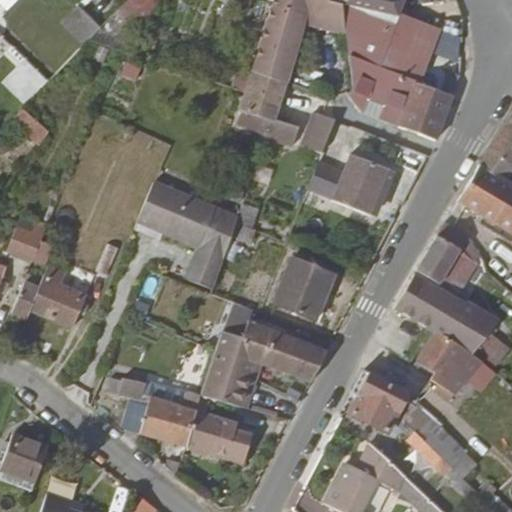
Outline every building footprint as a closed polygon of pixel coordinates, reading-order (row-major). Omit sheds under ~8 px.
[(0,0),(0,6),(6,12),(17,0),(0,0)] [(126,0),(91,36),(125,53),(158,0),(126,0)] [(272,0),(271,6),(250,72),(285,83),(302,23),(344,33),(340,4),(326,1),(325,0),(272,0)] [(325,0),(326,1),(340,4),(397,17),(397,15),(403,0),(325,0)] [(397,17),(340,4),(344,33),(352,90),(349,92),(347,98),(359,113),(397,127),(414,82),(377,69),(397,17)] [(439,30),(397,15),(397,17),(377,69),(414,82),(419,85),(439,30)] [(24,102),(47,81),(26,58),(3,78),(24,102)] [(459,76),(448,71),(440,92),(419,85),(414,82),(397,127),(435,141),(451,96),(459,76)] [(285,83),(250,72),(239,111),(262,118),(265,138),(292,146),(298,128),(285,124),(287,120),(275,116),(285,83)] [(24,108),(11,121),(38,146),(51,133),(24,108)] [(511,163),(511,111),(488,149),(511,164),(511,163)] [(313,112),(300,145),(320,154),(334,120),(321,115),(313,112)] [(511,185),(504,181),(511,169),(511,163),(511,164),(488,149),(478,165),(456,202),(481,218),(478,224),(510,243),(511,244),(511,185)] [(369,216),(388,170),(349,155),(342,173),(317,163),(306,188),(332,199),(332,200),(369,216)] [(135,222),(162,233),(197,248),(184,279),(212,290),(235,223),(237,218),(153,182),(135,222)] [(248,228),(256,208),(242,204),(237,218),(235,223),(248,228)] [(19,221),(15,227),(30,233),(33,226),(19,221)] [(162,233),(135,222),(133,229),(159,240),(162,233)] [(415,271),(455,295),(478,257),(465,239),(462,237),(463,234),(444,222),(415,271)] [(31,261),(43,231),(33,226),(30,233),(15,227),(6,251),(31,261)] [(45,263),(52,246),(40,240),(31,261),(42,266),(45,263)] [(332,276),(291,259),(273,304),(313,320),(332,276)] [(47,266),(40,279),(25,274),(9,314),(24,320),(28,310),(70,327),(77,313),(82,315),(86,306),(82,304),(85,297),(60,286),(64,274),(47,266)] [(155,299),(162,279),(149,274),(141,294),(155,299)] [(464,305),(413,275),(393,309),(435,334),(470,354),(473,350),(495,365),(507,350),(487,333),(496,322),(470,304),(464,305)] [(249,377),(254,363),(310,383),(326,352),(247,322),(240,339),(221,332),(215,351),(200,396),(245,409),(255,379),(249,377)] [(470,354),(435,334),(415,362),(433,374),(429,380),(435,383),(436,381),(440,383),(434,391),(448,401),(480,362),(470,354)] [(404,396),(404,393),(362,370),(350,393),(357,397),(348,413),(386,433),(394,417),(404,396)] [(128,374),(126,380),(144,384),(145,382),(146,379),(128,374)] [(123,430),(185,448),(199,400),(200,396),(145,382),(144,384),(126,380),(122,379),(121,381),(111,378),(108,390),(113,393),(132,399),(123,430)] [(404,396),(394,417),(402,422),(416,403),(416,401),(416,399),(404,396)] [(251,435),(234,430),(236,424),(205,414),(209,402),(199,400),(185,448),(242,464),(251,435)] [(431,420),(432,419),(416,403),(402,422),(413,432),(417,435),(431,420)] [(439,428),(431,420),(417,435),(425,443),(439,428)] [(452,469),(465,454),(439,428),(425,443),(452,469)] [(407,439),(445,476),(452,469),(425,443),(417,435),(413,432),(407,439)] [(0,467),(0,468),(3,470),(0,476),(0,478),(32,490),(47,447),(12,434),(9,443),(3,441),(0,449),(0,450),(6,452),(0,467)] [(344,463),(323,504),(338,511),(360,511),(359,511),(374,481),(395,491),(403,476),(368,444),(355,469),(344,463)] [(396,489),(420,511),(440,511),(403,476),(396,489)] [(455,483),(485,511),(489,511),(493,508),(485,501),(477,493),(460,477),(455,483)] [(488,483),(477,493),(485,501),(492,492),(495,490),(488,483)] [(511,511),(492,492),(485,501),(493,508),(496,511),(511,511)] [(71,503),(45,495),(39,511),(80,511),(69,508),(71,503)] [(152,511),(154,508),(138,497),(132,511),(152,511)]
